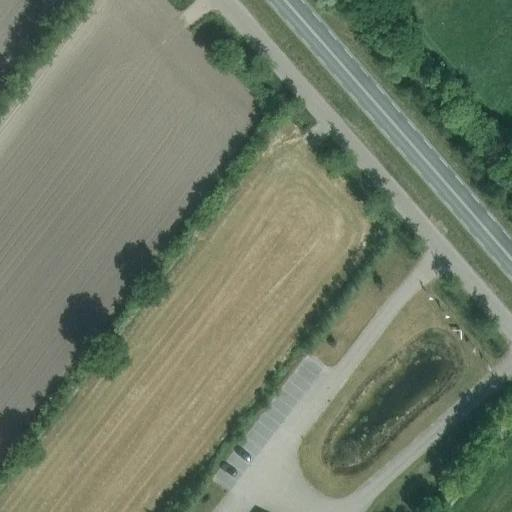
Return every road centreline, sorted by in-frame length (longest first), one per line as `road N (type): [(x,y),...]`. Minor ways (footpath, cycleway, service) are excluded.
road 1 (unclassified): [(511,331),(221,0)]
road 2 (primary): [(511,259),(283,0)]
